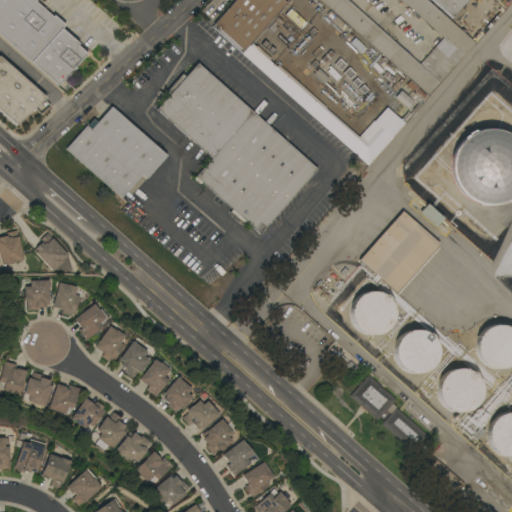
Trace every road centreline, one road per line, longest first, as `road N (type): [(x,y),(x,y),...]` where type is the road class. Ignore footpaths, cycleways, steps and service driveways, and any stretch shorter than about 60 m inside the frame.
road 1 (secondary): [(313,432),(83,227)]
road 2 (residential): [(45,343),(134,403),(192,456),(228,511)]
road 3 (residential): [(16,166),(195,0)]
